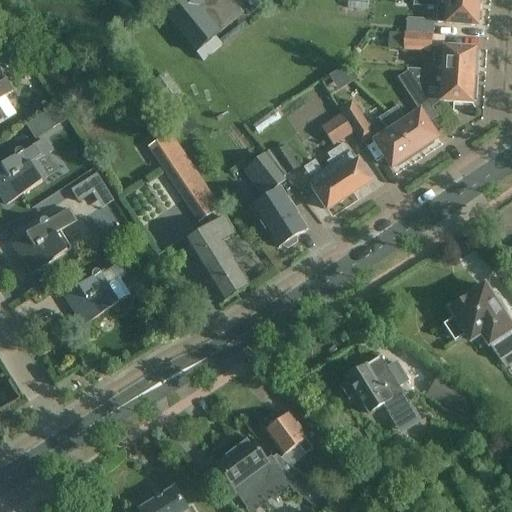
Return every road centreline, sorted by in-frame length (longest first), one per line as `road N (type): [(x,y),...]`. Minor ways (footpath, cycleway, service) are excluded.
road 1 (tertiary): [(66,442),(374,254),(511,158)]
road 2 (residential): [(0,326),(66,442)]
